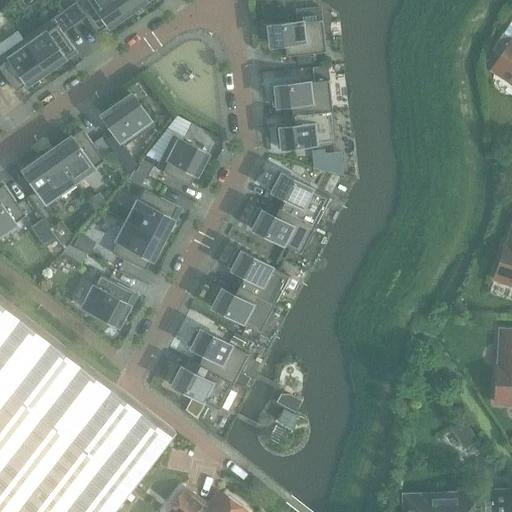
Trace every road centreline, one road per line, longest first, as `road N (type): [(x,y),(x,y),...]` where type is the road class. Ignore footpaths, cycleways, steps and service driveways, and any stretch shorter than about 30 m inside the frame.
road 1 (residential): [(227,0),(248,152),(127,385),(238,471)]
road 2 (residential): [(215,0),(0,150)]
